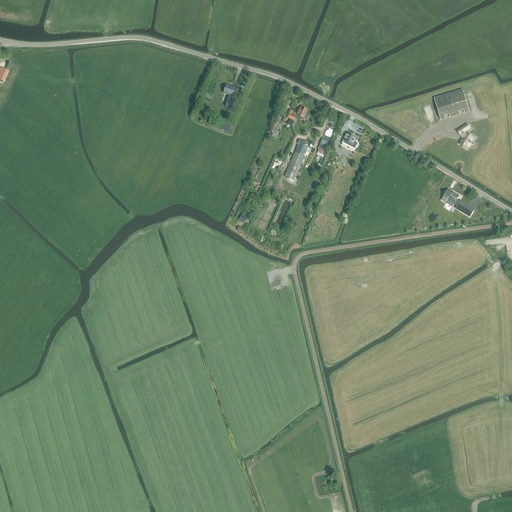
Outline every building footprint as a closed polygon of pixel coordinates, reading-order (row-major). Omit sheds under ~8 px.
[(229,98),(232,99),(233,96),(236,88),(226,85),(223,93),(230,95),(229,98)] [(433,98),(438,112),(439,117),(468,109),(462,89),(433,98)] [(229,98),(226,108),(233,110),(236,100),(232,99),(229,98)] [(303,119),(303,118),(307,120),(309,115),(305,113),(307,111),(300,108),(297,113),(295,112),(293,111),(289,110),(285,118),(293,122),(295,118),(297,118),(296,119),(299,120),(301,117),(303,119)] [(269,132),(272,133),(270,136),(274,138),(276,135),(279,128),(277,127),(283,115),(278,113),(269,132)] [(459,144),(467,149),(468,146),(469,147),(470,144),(471,144),(470,143),(471,141),(474,138),(467,132),(466,131),(470,128),(467,124),(457,131),(459,135),(460,135),(462,136),(461,137),(463,138),(459,144)] [(343,141),(342,143),(355,149),(355,148),(356,148),(358,143),(355,142),(357,138),(355,137),(347,133),(343,141)] [(288,168),(285,176),(294,180),(304,156),(300,155),(302,149),(304,146),(301,144),(302,143),(303,144),(303,142),(299,140),(298,143),(299,144),(295,153),(295,154),(294,157),(293,157),(289,166),(289,167),(289,168),(288,168)] [(449,189),(442,200),(448,204),(449,203),(452,205),(453,204),(457,206),(456,207),(460,210),(460,209),(463,211),(463,212),(469,216),(473,210),(467,206),(460,201),(459,202),(456,200),(458,197),(457,197),(453,194),(451,193),(452,191),(451,190),(449,189)]
